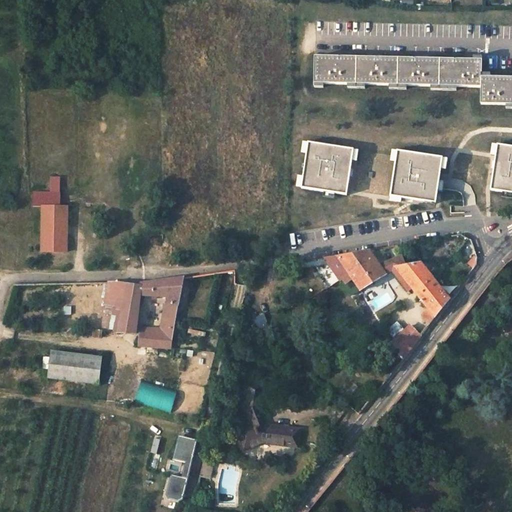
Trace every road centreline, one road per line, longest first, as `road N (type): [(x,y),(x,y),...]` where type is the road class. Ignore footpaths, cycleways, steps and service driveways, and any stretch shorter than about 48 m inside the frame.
road 1 (residential): [(510,237),(458,225),(134,278),(5,278),(0,299)]
road 2 (residential): [(291,511),(510,237)]
road 3 (residential): [(511,47),(312,39)]
